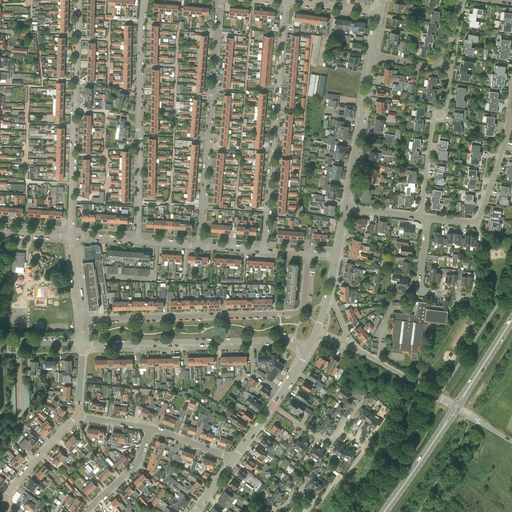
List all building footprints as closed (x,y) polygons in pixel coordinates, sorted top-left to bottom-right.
[(429,0),(428,6),(430,7),(430,9),(436,10),(437,8),(438,0),(429,0)] [(393,11),(400,12),(401,7),(404,8),(405,5),(402,5),(395,3),(393,11)] [(482,15),(483,9),(473,7),(472,13),(469,13),(468,16),(476,17),(480,18),(481,15),(482,15)] [(439,15),(440,11),(429,9),(428,13),(432,14),(430,22),(436,23),(439,24),(440,15),(439,15)] [(502,21),(503,22),(511,22),(511,19),(511,15),(511,12),(508,12),(504,12),(502,21)] [(468,26),(478,27),(479,21),(475,20),(476,17),(468,16),(468,19),(470,20),(468,26)] [(391,25),(398,26),(399,23),(403,24),(404,22),(409,22),(410,19),(404,18),(403,21),(399,20),(399,19),(392,18),(391,25)] [(349,29),(350,21),(341,20),(340,25),(342,25),(341,28),(349,29)] [(358,27),(359,22),(350,21),(349,29),(356,30),(357,27),(358,27)] [(364,31),(365,23),(359,22),(358,27),(357,27),(356,30),(364,31)] [(425,33),(433,35),(435,35),(437,26),(436,26),(436,23),(430,22),(429,22),(427,33),(425,33)] [(511,25),(511,22),(503,22),(502,31),(511,32),(511,26),(511,25)] [(389,39),(397,41),(398,34),(401,35),(401,34),(408,35),(408,32),(396,30),(396,33),(390,32),(389,39)] [(433,35),(425,33),(425,35),(422,34),(422,37),(425,37),(423,45),(430,46),(432,47),(433,38),(432,38),(433,35)] [(477,41),(478,36),(477,35),(472,35),(468,34),(467,40),(464,39),(464,43),(471,44),(472,40),(473,41),(473,42),(476,43),(476,41),(477,41)] [(501,36),(500,41),(497,41),(496,45),(499,46),(499,48),(510,50),(510,46),(509,46),(509,44),(510,45),(511,40),(508,40),(508,37),(501,36)] [(227,37),(226,44),(233,44),(236,44),(236,46),(239,46),(239,44),(236,43),(236,41),(233,41),(233,38),(227,37)] [(397,43),(397,41),(389,39),(389,42),(388,42),(387,46),(391,47),(391,48),(395,49),(396,48),(397,48),(398,44),(397,43)] [(360,51),(361,44),(353,42),(351,49),(360,51)] [(464,52),(473,54),(474,47),(470,47),(471,44),(464,43),(463,46),(465,46),(464,52)] [(423,45),(418,44),(418,48),(421,48),(420,57),(428,58),(429,54),(430,49),(429,49),(430,46),(423,45)] [(508,52),(509,52),(510,50),(499,48),(498,54),(497,54),(496,60),(503,61),(504,58),(507,59),(508,52)] [(461,60),(459,69),(467,70),(467,67),(473,68),(474,62),(461,60)] [(498,72),(498,75),(506,76),(506,73),(504,73),(505,66),(497,65),(496,72),(498,72)] [(64,77),(64,70),(57,70),(54,70),(54,68),(50,68),(50,71),(54,71),(54,73),(57,73),(57,76),(64,77)] [(385,69),(384,76),(398,78),(405,79),(406,76),(397,75),(397,71),(385,69)] [(467,70),(459,69),(459,72),(460,73),(459,79),(468,80),(470,74),(466,73),(467,70)] [(313,95),(324,96),(327,77),(311,74),(307,94),(307,96),(312,96),(313,95)] [(492,80),(491,87),(501,89),(502,85),(504,85),(504,80),(505,79),(506,79),(506,76),(498,75),(497,78),(496,77),(496,81),(493,81),(492,80)] [(428,76),(428,79),(427,88),(435,89),(435,85),(436,86),(437,80),(436,80),(436,77),(428,76)] [(455,93),(455,96),(463,97),(464,94),(465,94),(466,88),(457,87),(456,93),(455,93)] [(435,89),(427,88),(426,91),(425,100),(428,100),(430,101),(430,97),(434,97),(435,92),(434,92),(435,89)] [(381,89),(381,90),(377,89),(376,96),(388,98),(389,93),(388,93),(388,91),(381,89)] [(496,92),(489,91),(489,97),(486,96),(485,100),(490,101),(499,102),(499,99),(497,98),(498,92),(496,92)] [(128,95),(120,92),(118,98),(126,101),(128,95)] [(339,95),(327,93),(326,97),(325,109),(334,110),(334,107),(338,107),(339,96),(339,95)] [(233,102),(233,104),(236,104),(236,101),(233,101),(234,99),(230,98),(231,95),(224,95),(223,101),(230,101),(230,102),(233,102)] [(463,100),(463,97),(455,96),(455,99),(456,99),(456,106),(464,107),(465,100),(463,100)] [(116,104),(124,107),(126,101),(118,98),(116,104)] [(498,105),(499,102),(490,101),(490,103),(489,103),(488,110),(496,111),(497,105),(498,105)] [(391,109),(390,106),(376,107),(377,112),(379,112),(379,114),(384,115),(384,109),(391,109)] [(425,107),(417,106),(415,118),(423,119),(423,115),(424,115),(425,110),(424,110),(425,107)] [(110,112),(111,111),(106,110),(106,116),(107,116),(106,120),(118,122),(119,117),(114,116),(115,113),(110,112)] [(452,121),(460,122),(461,119),(462,119),(462,113),(454,112),(453,118),(452,118),(452,119),(452,121)] [(487,122),(487,126),(495,127),(496,123),(494,123),(495,117),(486,116),(485,122),(487,122)] [(423,122),(423,119),(415,118),(414,130),(418,131),(422,132),(423,122)] [(115,129),(118,129),(118,130),(128,132),(129,126),(124,125),(125,120),(120,119),(119,125),(116,124),(115,129)] [(347,133),(349,127),(343,126),(344,122),(335,120),(334,125),(337,126),(336,131),(347,133)] [(463,128),(461,128),(462,123),(460,122),(452,121),(451,124),(453,124),(452,132),(456,133),(456,134),(462,135),(463,128)] [(381,133),(382,127),(374,125),(373,132),(381,133)] [(495,130),(495,127),(487,126),(487,128),(486,128),(485,135),(493,136),(494,129),(495,130)] [(197,137),(198,130),(191,130),(188,130),(188,129),(184,128),(184,131),(187,131),(187,133),(190,134),(190,137),(197,137)] [(338,138),(346,139),(347,133),(333,131),(332,135),(329,135),(328,140),(323,139),(335,141),(336,138),(338,138)] [(437,146),(437,149),(446,150),(446,147),(447,148),(448,138),(442,137),(442,140),(439,140),(438,146),(437,146)] [(391,143),(392,139),(385,138),(385,140),(372,138),(371,145),(379,146),(380,145),(383,145),(383,142),(391,143)] [(413,138),(411,150),(419,151),(420,151),(421,142),(420,142),(420,139),(413,138)] [(335,141),(323,139),(322,143),(330,144),(329,150),(335,151),(344,153),(345,146),(334,144),(335,141)] [(481,152),(479,151),(480,142),(472,141),(470,153),(472,154),(481,155),(481,152)] [(446,160),(448,150),(446,150),(437,149),(437,152),(439,152),(438,159),(439,159),(438,162),(442,162),(442,159),(446,160)] [(343,159),(344,153),(335,151),(329,150),(329,154),(334,155),(334,157),(343,159)] [(418,154),(419,151),(411,150),(410,162),(418,163),(418,161),(419,154),(418,154)] [(370,151),(368,158),(379,160),(380,153),(370,151)] [(253,156),(253,157),(249,157),(249,159),(248,159),(248,160),(253,161),(253,159),(256,159),(263,160),(263,153),(256,152),(256,156),(253,156)] [(480,158),(481,155),(472,154),(472,156),(471,156),(470,163),(478,164),(479,158),(480,158)] [(448,163),(442,162),(438,162),(438,165),(436,165),(435,171),(434,171),(434,174),(442,175),(443,172),(444,172),(444,168),(447,168),(448,163)] [(327,168),(326,170),(340,172),(342,166),(333,164),(332,167),(328,166),(327,168)] [(468,169),(467,175),(467,178),(477,179),(478,176),(476,176),(477,170),(476,170),(477,167),(474,166),(473,169),(468,169)] [(372,168),(370,175),(377,177),(378,176),(378,174),(377,173),(378,170),(372,168)] [(331,177),(339,179),(340,172),(326,170),(325,175),(322,174),(321,179),(328,180),(328,177),(330,178),(331,177)] [(408,173),(407,182),(415,183),(414,183),(415,179),(416,179),(417,174),(416,174),(416,171),(406,170),(406,173),(408,173)] [(444,178),(442,177),(442,175),(434,174),(433,177),(435,177),(434,183),(443,184),(444,178)] [(370,175),(368,181),(375,183),(376,179),(378,180),(379,177),(377,177),(370,175)] [(477,183),(477,179),(467,178),(464,178),(464,184),(467,185),(467,187),(475,188),(476,186),(476,182),(477,183)] [(337,192),(338,186),(327,184),(328,180),(321,179),(321,183),(323,183),(322,189),(326,190),(337,192)] [(415,183),(407,182),(405,194),(413,195),(414,191),(415,186),(414,186),(415,183)] [(498,194),(508,196),(509,196),(510,196),(511,196),(511,193),(511,192),(511,188),(511,184),(504,184),(504,186),(501,185),(500,192),(499,191),(498,194)] [(444,200),(444,198),(441,197),(442,191),(444,191),(445,188),(435,187),(435,190),(433,189),(432,195),(431,194),(431,199),(439,200),(442,200),(444,200)] [(363,188),(362,195),(371,196),(371,193),(375,193),(376,191),(375,191),(375,190),(363,188)] [(336,198),(337,192),(326,190),(325,194),(327,195),(327,197),(336,198)] [(413,195),(405,194),(398,193),(398,197),(405,198),(404,206),(411,207),(411,203),(413,203),(414,198),(413,198),(413,197),(413,195)] [(466,200),(466,203),(474,204),(475,201),(473,201),(474,195),(465,193),(464,200),(466,200)] [(509,196),(508,196),(498,194),(498,198),(500,198),(499,205),(508,206),(509,196)] [(362,195),(361,201),(366,202),(370,202),(373,203),(374,200),(371,199),(370,199),(371,196),(362,195)] [(441,203),(442,200),(439,200),(431,199),(430,202),(432,202),(431,208),(440,209),(441,203)] [(35,206),(34,206),(32,206),(32,203),(27,202),(27,209),(28,209),(28,216),(35,216),(35,209),(35,206)] [(473,207),(474,207),(474,204),(466,203),(463,203),(462,212),(464,212),(472,213),(473,207)] [(325,204),(323,213),(333,215),(335,206),(333,206),(329,205),(325,204)] [(491,215),(490,219),(499,220),(499,217),(500,217),(501,211),(492,209),(492,216),(491,215)] [(365,224),(368,225),(368,219),(361,219),(361,220),(357,219),(356,227),(361,228),(361,226),(365,227),(365,224)] [(499,220),(490,219),(490,222),(492,222),(491,228),(499,230),(500,223),(501,223),(502,220),(499,220)] [(386,222),(379,221),(378,227),(375,226),(374,233),(378,233),(378,232),(385,233),(386,222)] [(399,229),(403,230),(403,233),(400,233),(399,238),(408,239),(409,234),(412,235),(413,228),(406,227),(406,226),(407,224),(399,223),(399,229)] [(439,244),(443,244),(443,238),(443,237),(440,236),(441,232),(435,232),(434,242),(440,242),(439,244)] [(443,238),(443,244),(446,244),(446,245),(447,245),(447,246),(451,247),(452,243),(453,233),(453,234),(447,233),(446,239),(443,238)] [(455,245),(460,245),(461,239),(458,239),(459,234),(453,233),(452,243),(452,242),(456,242),(455,245)] [(469,244),(470,245),(471,235),(465,234),(464,240),(461,239),(460,245),(466,246),(466,244),(469,244)] [(471,236),(471,235),(470,245),(475,245),(475,249),(478,250),(479,242),(476,242),(476,237),(471,236)] [(408,245),(408,241),(400,240),(399,238),(396,238),(395,242),(397,242),(396,245),(398,247),(401,247),(400,253),(404,253),(405,254),(406,254),(407,254),(411,254),(412,247),(408,246),(408,245)] [(353,239),(351,245),(362,248),(363,245),(360,244),(361,241),(353,239)] [(100,247),(101,247),(99,246),(97,245),(95,244),(95,245),(94,245),(92,245),(91,245),(90,245),(91,245),(91,246),(89,246),(88,246),(87,246),(85,246),(83,245),(83,246),(84,246),(84,247),(84,248),(84,249),(84,251),(85,252),(84,252),(85,260),(95,259),(95,261),(102,260),(103,260),(102,254),(101,248),(100,248),(100,247)] [(350,248),(350,250),(350,251),(357,253),(358,250),(362,251),(362,248),(351,245),(351,248),(350,248)] [(44,258),(44,254),(39,253),(40,250),(33,249),(31,259),(40,260),(41,257),(44,258)] [(106,254),(102,254),(103,260),(103,261),(106,261),(110,261),(111,260),(111,259),(115,259),(116,250),(109,250),(108,257),(106,257),(106,254)] [(349,252),(348,257),(356,259),(357,254),(357,253),(350,251),(349,252)] [(25,252),(16,252),(16,260),(11,260),(9,270),(15,271),(16,267),(24,267),(25,252)] [(402,270),(409,271),(410,262),(412,262),(413,258),(407,257),(407,258),(398,257),(398,264),(403,265),(402,270)] [(241,266),(241,259),(234,259),(234,265),(234,268),(237,269),(237,270),(243,270),(243,266),(241,266)] [(103,266),(102,260),(95,261),(83,262),(89,310),(99,309),(96,283),(102,282),(103,295),(102,295),(103,308),(108,308),(107,299),(106,293),(105,282),(104,273),(103,266)] [(289,263),(285,303),(294,304),(295,298),(297,271),(297,264),(289,263)] [(346,263),(344,270),(360,273),(361,269),(353,267),(354,265),(346,263)] [(434,281),(440,281),(441,275),(443,276),(444,268),(444,269),(440,269),(440,273),(435,272),(434,281)] [(445,276),(445,282),(450,282),(452,270),(451,270),(451,274),(447,274),(448,269),(444,268),(443,276),(445,276)] [(454,283),(456,283),(456,279),(459,280),(460,270),(460,268),(457,268),(457,271),(452,270),(450,282),(452,283),(451,284),(454,284),(454,283)] [(359,277),(360,273),(344,270),(343,276),(351,278),(351,276),(359,277)] [(461,280),(461,284),(466,284),(468,272),(463,272),(464,271),(460,270),(459,280),(461,280)] [(466,284),(472,285),(472,279),(477,280),(478,272),(474,271),(474,273),(468,272),(466,284)] [(399,278),(400,275),(392,274),(392,280),(397,280),(396,286),(394,286),(392,286),(391,288),(391,289),(392,290),(393,291),(403,292),(404,287),(407,287),(408,279),(399,278)] [(156,309),(163,308),(163,300),(163,292),(165,292),(165,287),(161,287),(161,292),(159,292),(160,300),(156,300),(156,309)] [(217,293),(217,299),(214,299),(214,307),(220,307),(220,303),(220,299),(220,296),(223,295),(223,288),(219,288),(219,293),(217,293)] [(226,305),(226,307),(233,307),(232,300),(230,300),(230,298),(227,294),(226,294),(226,289),(223,289),(223,297),(226,297),(226,300),(226,305)] [(113,302),(113,310),(120,309),(120,301),(115,301),(114,292),(106,293),(107,299),(110,298),(111,298),(111,302),(113,302)] [(170,308),(177,308),(177,300),(175,300),(175,296),(174,296),(173,296),(173,292),(170,292),(167,292),(167,296),(170,296),(170,308)] [(357,293),(341,293),(341,295),(341,300),(346,300),(346,304),(352,303),(354,303),(354,297),(357,297),(357,296),(357,293)] [(414,314),(393,312),(392,317),(394,317),(392,336),(391,342),(393,342),(392,349),(418,352),(419,345),(421,345),(423,330),(425,331),(426,323),(424,323),(424,321),(446,323),(447,311),(444,310),(444,306),(427,304),(427,303),(422,302),(418,302),(416,316),(415,316),(414,315),(414,314)] [(350,321),(356,318),(355,318),(360,316),(359,314),(358,311),(351,314),(351,312),(347,314),(350,321)] [(361,325),(354,330),(359,336),(365,331),(361,325)] [(363,341),(369,336),(368,334),(371,332),(370,330),(368,329),(368,328),(365,331),(359,336),(363,341)] [(267,377),(272,380),(278,371),(279,372),(284,365),(278,361),(278,360),(278,354),(278,353),(269,353),(269,354),(258,355),(258,361),(269,360),(269,365),(273,368),(267,377)] [(227,367),(227,365),(227,356),(220,357),(220,359),(218,359),(218,367),(227,367)] [(337,371),(334,369),(339,361),(332,357),(330,361),(329,362),(326,360),(326,359),(325,358),(324,358),(323,358),(320,356),(315,364),(322,368),(323,367),(325,368),(324,370),(334,376),(337,371)] [(194,371),(194,368),(194,366),(194,364),(194,357),(188,357),(188,361),(186,361),(186,367),(190,367),(191,379),(195,379),(195,374),(197,374),(197,371),(194,371)] [(147,358),(140,358),(141,366),(139,366),(139,369),(146,369),(146,372),(148,372),(148,369),(147,369),(147,368),(147,358)] [(53,370),(55,370),(55,360),(45,361),(46,367),(46,368),(49,368),(49,367),(52,367),(53,370)] [(38,361),(31,361),(31,370),(27,370),(27,374),(27,376),(27,377),(30,377),(30,379),(33,379),(33,376),(35,376),(34,369),(38,369),(38,361)] [(315,381),(318,382),(317,385),(322,388),(324,384),(319,382),(322,378),(318,376),(318,375),(311,371),(308,377),(315,381)] [(266,397),(270,391),(260,384),(251,377),(243,387),(248,390),(252,385),(256,389),(266,397)] [(305,381),(301,387),(308,391),(312,393),(315,389),(311,387),(312,385),(305,381)] [(352,402),(350,401),(348,400),(351,396),(341,388),(338,393),(344,398),(340,404),(339,403),(339,404),(344,408),(345,407),(347,409),(352,402)] [(140,414),(147,416),(149,409),(152,400),(154,397),(150,395),(149,399),(150,400),(148,406),(146,405),(145,408),(140,406),(141,401),(140,401),(141,394),(138,393),(139,390),(135,389),(134,394),(138,395),(136,405),(139,406),(138,409),(141,410),(140,414)] [(53,395),(53,391),(48,390),(46,397),(48,397),(53,399),(54,395),(53,395)] [(243,395),(248,399),(247,399),(259,408),(262,404),(254,398),(254,397),(245,390),(244,392),(245,393),(243,395)] [(297,392),(298,393),(296,396),(305,402),(307,400),(309,397),(300,390),(299,391),(298,391),(297,392)] [(191,398),(188,406),(194,408),(196,402),(194,401),(194,400),(191,398)] [(248,405),(256,411),(259,408),(247,399),(245,402),(249,404),(248,405)] [(153,400),(152,400),(149,409),(147,416),(152,418),(153,419),(154,419),(154,418),(156,413),(159,414),(160,410),(161,408),(158,407),(156,412),(152,411),(154,405),(152,405),(153,400)] [(298,405),(292,400),(291,401),(291,400),(290,401),(289,402),(288,404),(289,405),(288,405),(292,408),(290,411),(293,413),(295,414),(298,410),(301,412),(306,406),(300,402),(298,405)] [(248,409),(238,402),(237,404),(236,405),(243,410),(241,412),(243,414),(242,415),(243,415),(242,417),(246,420),(247,418),(249,420),(253,415),(247,410),(248,409)] [(55,409),(54,410),(63,416),(66,411),(62,408),(63,405),(59,403),(55,409)] [(342,410),(344,408),(339,404),(335,409),(333,407),(331,409),(328,407),(327,409),(334,415),(335,415),(334,414),(336,412),(342,416),(344,412),(342,410)] [(364,419),(369,412),(363,408),(361,407),(358,411),(361,412),(359,415),(361,417),(360,419),(363,421),(364,419)] [(328,415),(323,421),(328,425),(330,427),(333,423),(331,422),(333,418),(332,418),(334,415),(327,409),(325,412),(328,414),(328,415)] [(53,411),(51,416),(59,421),(63,416),(54,410),(53,411)] [(372,414),(369,412),(364,419),(369,422),(368,425),(373,418),(376,413),(374,411),(372,414)] [(170,414),(164,412),(162,417),(163,418),(161,422),(162,422),(162,423),(164,423),(165,423),(166,423),(166,424),(167,425),(170,417),(171,414),(170,414)] [(205,412),(204,414),(202,420),(205,421),(201,430),(202,430),(200,436),(205,438),(210,425),(207,424),(209,418),(207,417),(208,413),(205,412)] [(197,427),(199,427),(202,420),(204,414),(200,413),(199,417),(197,421),(192,419),(190,425),(188,431),(193,434),(196,428),(197,428),(197,427)] [(171,414),(170,417),(167,425),(167,424),(174,426),(175,423),(177,424),(179,418),(172,415),(171,414)] [(231,423),(238,427),(239,426),(243,429),(247,424),(240,418),(239,419),(237,417),(234,421),(233,420),(231,423)] [(376,420),(373,418),(368,425),(370,426),(369,428),(372,430),(377,424),(379,425),(380,424),(383,420),(378,417),(376,420)] [(54,427),(46,420),(43,423),(38,419),(37,420),(44,426),(49,431),(54,427)] [(49,431),(44,426),(37,420),(36,421),(41,426),(40,427),(42,429),(40,431),(38,433),(41,435),(42,434),(45,436),(49,431)] [(229,428),(230,424),(225,422),(225,421),(223,420),(221,425),(223,426),(224,424),(228,425),(227,427),(229,428)] [(324,432),(328,425),(323,421),(321,425),(319,423),(316,427),(324,432)] [(274,424),(270,430),(275,434),(277,436),(281,430),(279,429),(279,428),(274,424)] [(214,435),(217,428),(214,427),(211,433),(208,431),(210,425),(205,438),(211,440),(214,434),(214,435)] [(91,436),(95,436),(96,429),(88,428),(87,435),(91,436)] [(98,440),(103,441),(105,431),(96,429),(95,436),(98,437),(97,440),(98,440)] [(30,434),(26,438),(28,440),(33,445),(37,441),(36,439),(38,436),(31,430),(28,432),(30,434)] [(119,433),(113,432),(112,435),(108,435),(107,440),(111,440),(111,442),(117,443),(118,440),(119,433)] [(125,434),(119,433),(118,440),(117,443),(117,448),(122,449),(122,446),(120,445),(121,443),(127,444),(128,437),(125,436),(125,434)] [(69,439),(68,439),(76,446),(77,445),(78,443),(80,441),(78,439),(74,435),(73,435),(69,439)] [(227,435),(226,435),(222,444),(229,447),(231,441),(232,441),(233,439),(230,438),(229,440),(226,439),(227,435)] [(263,439),(262,439),(260,442),(263,444),(264,444),(269,448),(266,451),(272,455),(275,452),(269,448),(273,443),(265,437),(263,439)] [(28,440),(26,438),(25,438),(19,444),(24,449),(26,448),(29,450),(33,445),(28,440)] [(71,452),(74,448),(75,447),(76,446),(68,439),(64,444),(67,447),(66,447),(68,449),(68,450),(71,452)] [(295,447),(299,450),(297,452),(304,442),(302,441),(302,442),(298,439),(296,443),(293,441),(289,447),(293,451),(295,447)] [(304,453),(309,447),(306,445),(308,442),(304,439),(302,441),(304,442),(297,452),(302,456),(300,459),(302,460),(306,454),(304,453)] [(157,440),(155,446),(164,449),(165,446),(167,446),(167,445),(166,444),(166,443),(157,440)] [(281,441),(279,444),(286,449),(288,446),(281,441)] [(332,450),(338,454),(343,448),(344,446),(342,444),(341,446),(337,444),(333,449),(332,450)] [(311,455),(314,457),(322,447),(319,445),(316,449),(314,447),(307,456),(309,457),(311,455)] [(153,451),(162,455),(164,449),(155,446),(153,451)] [(264,452),(264,451),(257,447),(254,452),(260,457),(259,457),(262,459),(264,456),(270,460),(273,457),(268,453),(267,454),(264,452)] [(324,449),(322,447),(314,457),(318,459),(315,463),(320,466),(323,461),(321,459),(325,454),(322,452),(324,449)] [(349,449),(348,451),(343,448),(338,454),(341,456),(339,459),(341,460),(344,456),(349,449)] [(353,449),(351,451),(349,449),(344,456),(348,459),(345,464),(349,467),(355,458),(352,456),(356,451),(353,449)] [(122,456),(119,452),(118,452),(116,450),(112,451),(116,455),(124,464),(130,458),(128,455),(129,455),(126,451),(123,454),(124,454),(122,456)] [(175,459),(176,459),(178,461),(181,462),(183,457),(186,458),(188,452),(183,450),(181,456),(177,454),(175,459)] [(60,451),(56,456),(61,461),(63,463),(64,462),(68,458),(65,456),(60,451)] [(120,468),(124,464),(116,455),(112,451),(113,452),(111,454),(115,459),(117,461),(115,463),(114,464),(108,457),(105,459),(108,461),(110,464),(114,468),(117,465),(120,468)] [(162,455),(153,451),(151,457),(160,460),(162,455)] [(15,457),(20,462),(24,457),(19,452),(15,457)] [(194,454),(188,452),(186,458),(189,460),(188,462),(191,463),(192,461),(191,461),(194,454)] [(12,460),(10,462),(16,467),(20,462),(15,457),(13,455),(12,456),(10,458),(12,460)] [(56,456),(51,460),(54,462),(52,464),(55,467),(56,465),(59,467),(62,464),(63,463),(61,461),(56,456)] [(160,460),(151,457),(149,462),(158,465),(160,460)] [(206,466),(209,460),(203,457),(201,464),(200,463),(197,462),(195,469),(198,470),(199,466),(202,467),(202,468),(205,469),(206,466)] [(252,461),(249,459),(245,465),(251,469),(253,467),(259,471),(261,468),(252,461)] [(214,464),(215,462),(209,460),(206,466),(210,467),(209,469),(213,471),(215,465),(214,464)] [(101,468),(100,468),(107,476),(112,472),(107,467),(110,464),(108,461),(107,461),(105,463),(105,464),(101,468)] [(155,473),(158,465),(149,462),(147,467),(152,469),(151,471),(155,473)] [(88,464),(85,467),(86,468),(86,469),(90,472),(93,477),(96,475),(95,474),(93,471),(92,471),(93,470),(89,465),(88,464)] [(52,472),(44,465),(40,469),(45,474),(47,472),(50,474),(52,472)] [(99,469),(96,473),(98,475),(100,477),(103,480),(107,476),(100,468),(99,469)] [(41,479),(45,474),(40,469),(35,474),(41,479)] [(171,469),(167,478),(168,479),(173,483),(177,485),(179,483),(170,476),(174,471),(171,469)] [(236,475),(245,481),(249,477),(251,479),(258,484),(260,481),(254,476),(248,472),(247,474),(244,471),(243,472),(240,469),(236,475)] [(0,475),(0,486),(5,479),(9,475),(8,474),(2,470),(0,473),(1,473),(0,475)] [(289,477),(294,481),(294,480),(297,482),(301,475),(294,470),(289,477)] [(310,488),(311,486),(313,488),(320,478),(312,472),(309,477),(311,479),(308,484),(307,486),(310,488)] [(143,473),(138,477),(143,482),(145,484),(147,482),(150,485),(152,483),(148,478),(147,478),(143,473)] [(279,484),(285,488),(287,486),(292,489),(294,485),(292,484),(294,481),(289,477),(286,475),(281,482),(277,480),(276,482),(279,484)] [(195,482),(193,485),(198,489),(202,484),(196,480),(197,480),(191,476),(190,478),(195,482)] [(145,484),(143,482),(138,477),(134,481),(138,486),(137,486),(142,492),(145,490),(142,487),(145,484)] [(328,484),(324,481),(320,478),(313,488),(316,489),(314,491),(317,493),(322,487),(325,488),(328,484)] [(32,479),(26,486),(33,491),(37,485),(42,490),(45,486),(39,481),(38,483),(32,479)] [(75,487),(72,484),(68,479),(68,480),(64,483),(71,490),(75,487)] [(86,482),(85,483),(87,485),(92,490),(97,486),(92,481),(90,483),(88,480),(86,482)] [(239,484),(233,480),(229,485),(232,487),(232,488),(238,492),(241,487),(239,485),(239,484)] [(172,485),(171,486),(178,491),(181,489),(173,483),(172,485)] [(195,494),(198,489),(193,485),(190,483),(188,486),(185,484),(183,487),(189,491),(189,490),(195,494)] [(254,491),(258,493),(264,485),(260,483),(256,488),(254,491)] [(251,490),(252,489),(250,488),(245,484),(242,487),(249,493),(251,490)] [(285,489),(285,488),(279,484),(277,488),(273,495),(278,498),(280,500),(283,496),(280,495),(283,491),(282,491),(284,488),(285,489)] [(85,487),(82,489),(87,494),(92,490),(87,485),(85,487)] [(129,485),(125,490),(129,495),(132,492),(137,497),(139,495),(134,490),(129,485)] [(157,496),(161,498),(166,491),(162,488),(157,496)] [(126,497),(129,495),(125,490),(120,494),(125,499),(124,499),(128,504),(129,504),(130,503),(131,502),(126,497)] [(221,496),(231,503),(234,498),(236,500),(237,499),(242,502),(244,499),(234,492),(231,496),(225,491),(221,496)] [(178,494),(183,498),(181,501),(186,505),(190,500),(185,496),(179,492),(178,494)] [(74,499),(73,498),(68,494),(67,496),(66,497),(79,507),(83,502),(77,498),(75,500),(74,499)] [(273,505),(278,498),(273,495),(270,498),(268,497),(266,500),(273,505)] [(231,503),(221,496),(218,502),(227,509),(231,504),(231,503)] [(32,502),(25,497),(22,502),(25,504),(24,505),(31,510),(31,509),(34,511),(41,503),(35,498),(33,501),(32,502)] [(66,497),(64,500),(67,502),(71,505),(69,507),(69,508),(69,509),(71,511),(72,510),(75,511),(79,507),(66,497)] [(116,498),(111,502),(116,507),(119,504),(123,509),(125,507),(121,502),(120,503),(116,498)] [(47,511),(50,508),(48,507),(46,508),(47,509),(46,510),(42,508),(47,502),(43,499),(38,506),(42,509),(39,511),(47,511)] [(180,508),(183,510),(186,505),(181,501),(179,504),(173,500),(170,505),(178,511),(180,508)] [(115,511),(113,509),(116,507),(111,502),(107,506),(111,511),(109,511),(115,511)]
